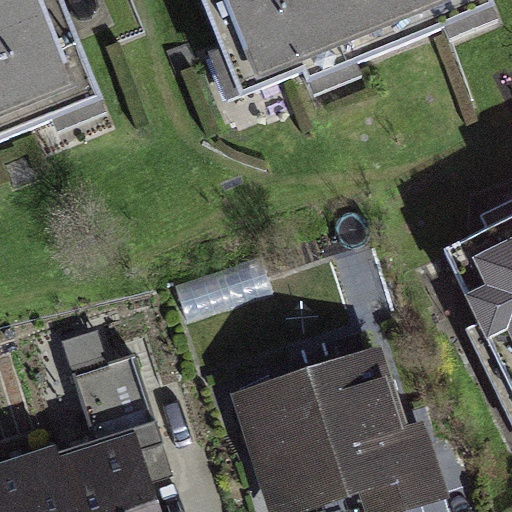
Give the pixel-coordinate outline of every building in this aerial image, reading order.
[(59,0),(0,0),(0,143),(100,106),(59,0)] [(488,0),(196,0),(239,110),(493,13),(488,0)] [(511,219),(444,251),(511,393),(511,219)] [(384,353),(231,395),(263,511),(285,511),(418,476),(384,353)] [(158,511),(137,443),(64,465),(78,511),(158,511)] [(60,453),(0,471),(0,511),(78,511),(64,465),(60,453)]
